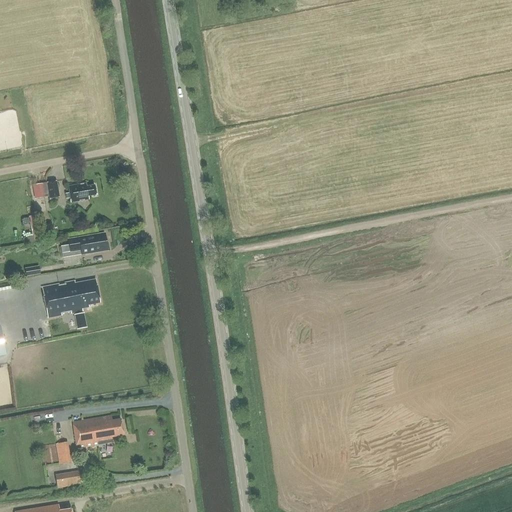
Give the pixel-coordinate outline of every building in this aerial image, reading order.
[(43,184),(45,197),(49,197),(49,199),(60,197),(57,181),(43,184)] [(35,199),(45,197),(43,184),(32,186),(35,199)] [(94,186),(86,187),(86,184),(68,187),(71,203),(89,200),(88,197),(96,195),(94,186)] [(55,235),(52,224),(43,226),(45,237),(55,235)] [(104,234),(69,240),(70,244),(71,252),(80,251),(81,256),(107,251),(104,234)] [(40,275),(39,266),(25,269),(26,277),(40,275)] [(88,305),(99,303),(95,280),(74,284),(73,282),(43,288),(49,317),(76,312),(76,311),(81,310),(81,309),(88,307),(88,305)] [(111,437),(123,435),(120,420),(111,421),(110,416),(73,423),(78,448),(104,443),(104,441),(111,440),(111,437)] [(59,464),(71,462),(68,441),(56,443),(59,464)] [(44,451),(44,462),(52,462),(52,451),(44,451)] [(83,475),(79,476),(79,472),(67,474),(58,476),(59,487),(69,485),(69,487),(81,485),(80,483),(84,483),(83,475)]
